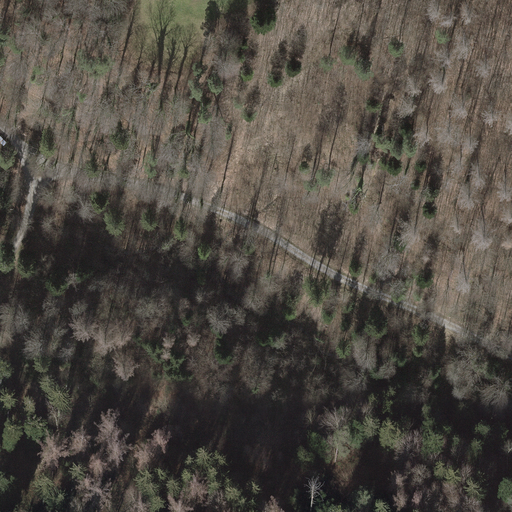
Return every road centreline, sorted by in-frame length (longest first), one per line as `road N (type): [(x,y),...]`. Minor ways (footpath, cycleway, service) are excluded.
road 1 (track): [(35,156),(193,198),(511,354)]
road 2 (track): [(0,124),(35,156),(28,214),(0,263)]
